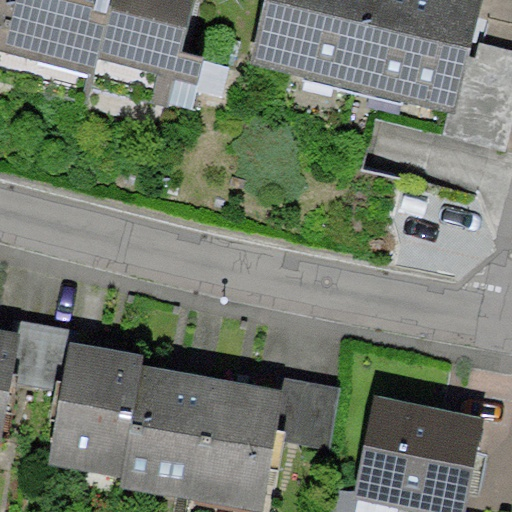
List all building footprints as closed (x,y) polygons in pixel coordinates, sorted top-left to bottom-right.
[(0,0),(0,72),(87,95),(91,80),(165,100),(191,0),(0,0)] [(477,3),(464,0),(277,0),(262,58),(450,107),(477,3)] [(0,423),(14,340),(0,337),(0,423)] [(139,364),(74,356),(62,452),(127,460),(139,364)] [(198,483),(209,391),(142,383),(131,475),(198,483)] [(274,399),(209,391),(198,483),(263,491),(274,399)] [(478,427),(378,406),(361,484),(462,505),(478,427)]
